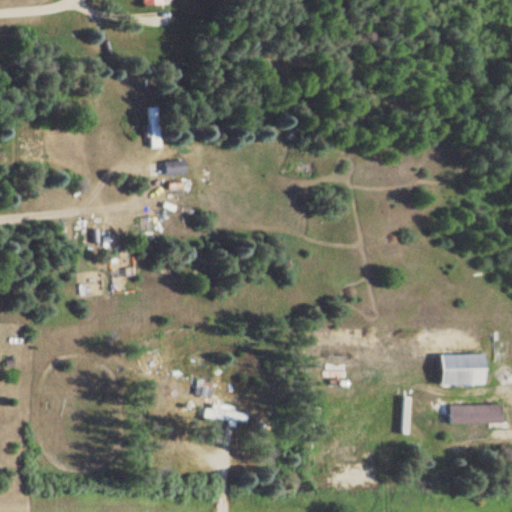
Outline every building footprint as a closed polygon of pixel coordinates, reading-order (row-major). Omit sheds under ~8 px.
[(157,107),(146,107),(146,148),(157,148),(157,107)] [(183,134),(196,133),(195,119),(182,120),(183,134)] [(183,175),(183,162),(163,162),(163,175),(183,175)] [(438,356),(438,386),(483,386),(483,356),(438,356)] [(209,383),(194,383),(194,398),(209,398),(209,383)] [(243,413),(223,413),(223,405),(202,405),(202,421),(243,422),(243,413)] [(447,406),(447,426),(500,426),(500,406),(447,406)]
